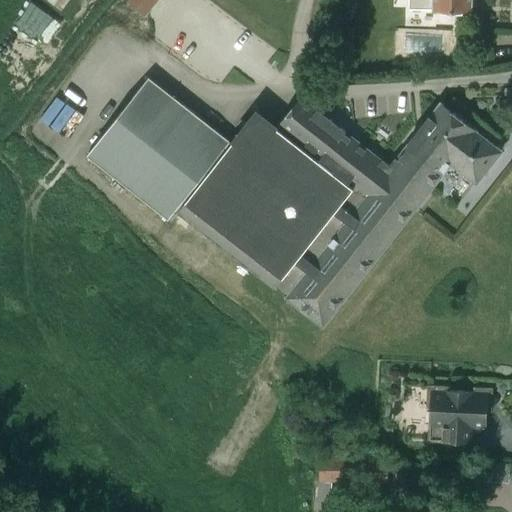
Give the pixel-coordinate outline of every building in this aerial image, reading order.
[(48,0),(61,8),(66,0),(48,0)] [(144,16),(157,0),(127,0),(126,2),(144,16)] [(410,0),(410,9),(435,9),(435,10),(470,11),(470,8),(473,5),(473,0),(410,0)] [(177,209),(187,217),(263,119),(255,112),(232,142),(148,76),(86,154),(169,219),(177,209)] [(444,174),(408,145),(390,167),(302,97),(278,127),(257,110),(255,112),(263,119),(187,217),(200,226),(198,228),(275,289),(276,288),(288,297),(287,298),(322,326),(444,174)] [(501,150),(441,104),(408,145),(444,174),(452,164),(476,183),(501,150)] [(428,439),(470,442),(471,428),(485,428),(486,410),(490,407),(490,402),(487,397),(487,392),(482,392),(478,388),(474,392),(444,390),(444,386),(427,385),(426,407),(430,408),(428,439)] [(318,480),(317,511),(329,511),(330,481),(318,480)] [(386,511),(388,483),(368,482),(366,511),(386,511)]
